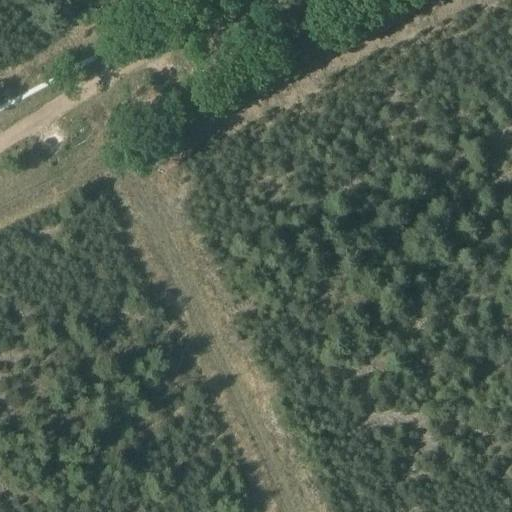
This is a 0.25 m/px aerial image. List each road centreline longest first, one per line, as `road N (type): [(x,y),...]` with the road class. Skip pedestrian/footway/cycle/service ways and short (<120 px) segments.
road 1 (track): [(292,511),(111,138)]
road 2 (track): [(0,140),(247,0)]
road 3 (track): [(0,199),(111,138),(54,0)]
